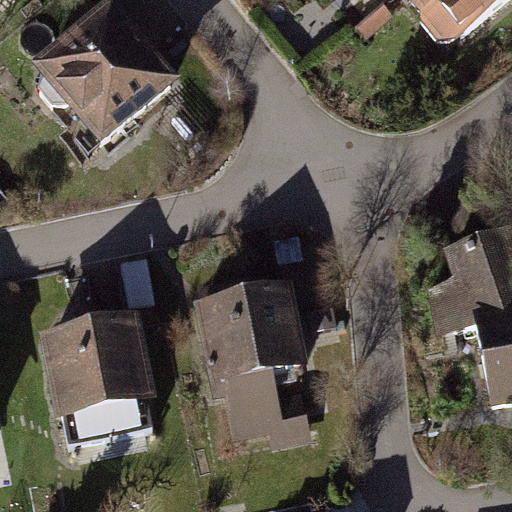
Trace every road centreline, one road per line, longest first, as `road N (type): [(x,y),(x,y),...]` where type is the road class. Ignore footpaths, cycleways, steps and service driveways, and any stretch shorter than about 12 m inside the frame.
road 1 (residential): [(334,185),(0,256)]
road 2 (residential): [(412,511),(396,483),(374,281),(334,185)]
road 3 (residential): [(334,185),(259,69),(199,0)]
road 4 (residential): [(511,108),(427,160),(334,185)]
